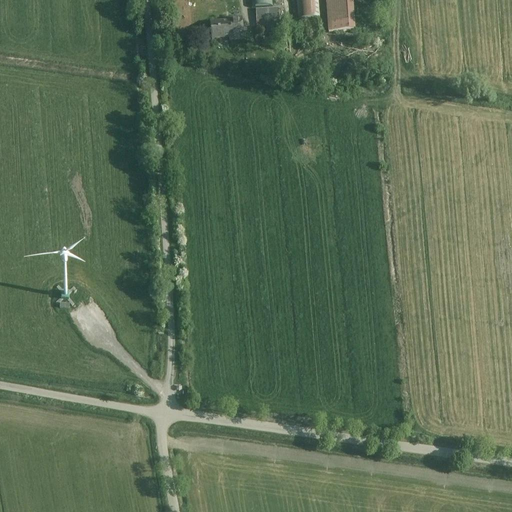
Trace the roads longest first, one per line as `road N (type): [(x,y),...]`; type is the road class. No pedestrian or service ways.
road 1 (residential): [(165,412),(171,331),(146,0)]
road 2 (unclassified): [(165,412),(511,464)]
road 3 (unclassified): [(0,386),(165,412)]
